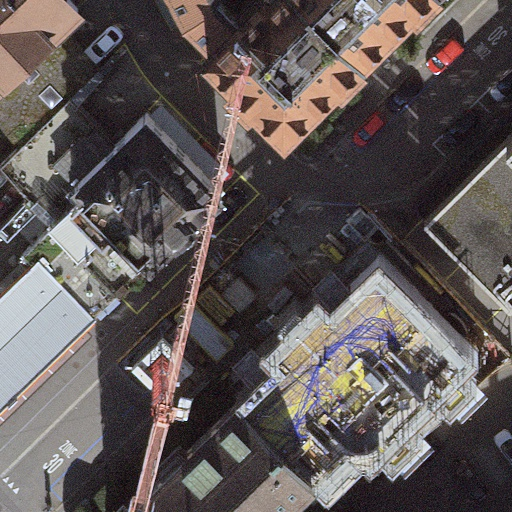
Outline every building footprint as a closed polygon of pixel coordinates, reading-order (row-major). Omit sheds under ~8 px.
[(0,0),(0,109),(26,137),(70,94),(94,71),(52,28),(78,4),(74,0),(0,0)] [(174,0),(186,22),(212,47),(241,18),(224,0),(174,0)] [(360,52),(308,0),(259,0),(241,18),(212,47),(209,50),(234,76),(225,85),(246,106),(255,97),(285,127),(333,79),(339,84),(366,58),(360,52)] [(308,0),(360,52),(409,3),(415,9),(424,0),(308,0)] [(114,292),(222,186),(146,108),(114,140),(70,94),(26,137),(0,163),(0,164),(27,198),(25,200),(49,225),(114,292)] [(511,128),(424,215),(510,303),(511,301),(511,128)] [(49,225),(24,252),(32,261),(88,317),(114,292),(49,225)] [(88,317),(32,261),(0,291),(0,408),(41,366),(88,317)] [(241,397),(122,511),(269,511),(313,469),(241,397)]
